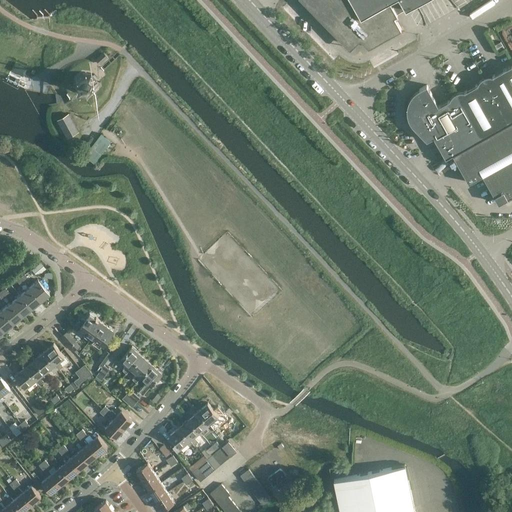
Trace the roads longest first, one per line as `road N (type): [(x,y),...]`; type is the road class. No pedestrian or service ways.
road 1 (tertiary): [(481,252),(342,99)]
road 2 (residential): [(202,360),(265,415),(223,474),(252,508)]
road 3 (unclassified): [(342,99),(511,4)]
road 4 (unknown): [(285,0),(349,60),(380,55),(419,33),(434,48)]
road 5 (residential): [(114,472),(202,360)]
road 6 (tertiary): [(342,99),(249,0)]
road 7 (residential): [(91,283),(202,360)]
